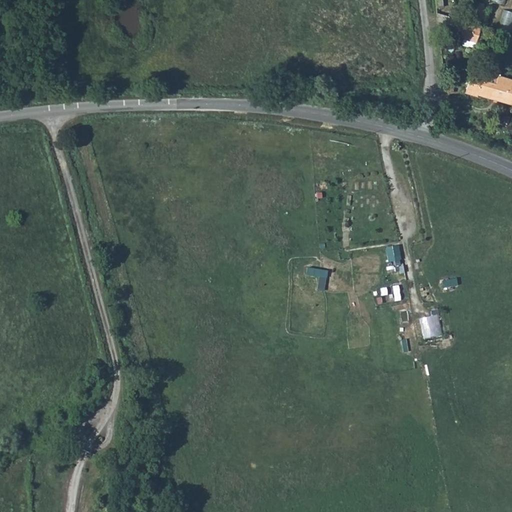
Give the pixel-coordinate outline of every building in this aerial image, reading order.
[(511,10),(506,9),(501,28),(511,30),(511,10)] [(459,15),(458,19),(481,25),(482,23),(459,15)] [(511,104),(511,79),(498,75),(496,82),(470,74),(465,92),(474,95),(475,92),(511,104)] [(399,244),(386,246),(388,261),(401,259),(399,244)] [(307,273),(320,275),(319,285),(325,286),(327,269),(307,267),(307,273)] [(423,333),(441,333),(441,315),(424,315),(423,333)]
